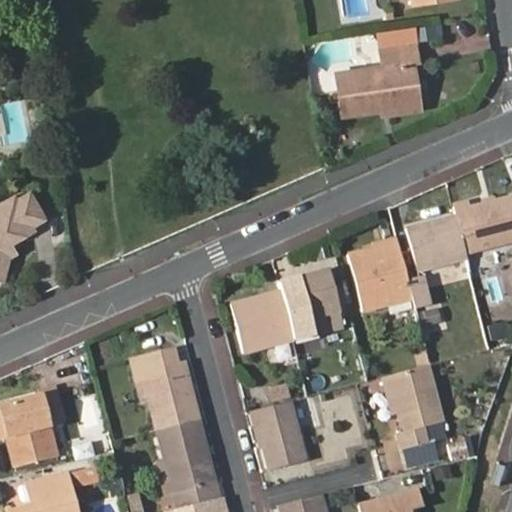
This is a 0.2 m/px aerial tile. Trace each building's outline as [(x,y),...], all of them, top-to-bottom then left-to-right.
[(381,108),(419,102),(414,61),(418,60),(416,46),(381,51),(383,67),(337,73),(343,114),(381,108)] [(420,110),(419,102),(381,108),(382,116),(420,110)] [(32,191),(19,199),(34,226),(48,219),(32,191)] [(17,195),(0,204),(0,253),(1,249),(12,243),(36,230),(34,226),(19,199),(17,195)] [(468,201),(452,206),(455,219),(465,256),(511,243),(511,197),(470,209),(468,201)] [(419,274),(466,261),(465,256),(455,219),(407,230),(419,274)] [(17,253),(12,243),(1,249),(0,253),(0,276),(6,278),(11,257),(17,253)] [(406,281),(397,243),(348,255),(363,314),(411,302),(406,281)] [(278,285),(280,294),(293,342),(342,330),(328,273),(278,285)] [(406,281),(411,302),(414,311),(430,306),(423,277),(406,281)] [(293,342),(280,294),(231,306),(243,354),(293,342)] [(508,321),(488,325),(492,341),(511,336),(508,321)] [(150,404),(157,432),(198,421),(183,364),(178,366),(173,348),(131,359),(136,377),(143,376),(150,404)] [(389,377),(398,413),(402,434),(397,436),(400,451),(427,444),(423,428),(442,424),(428,367),(389,377)] [(143,405),(150,404),(143,376),(136,377),(143,405)] [(389,377),(382,378),(391,415),(398,413),(389,377)] [(266,391),(269,403),(288,398),(286,386),(266,391)] [(0,407),(0,414),(6,437),(13,466),(54,455),(47,426),(61,423),(52,388),(38,392),(40,398),(0,407)] [(305,462),(289,402),(252,412),(267,471),(305,462)] [(87,435),(102,436),(103,418),(88,417),(87,435)] [(198,421),(157,432),(164,461),(173,495),(177,511),(219,500),(198,421)] [(442,424),(423,428),(427,444),(445,439),(442,424)] [(444,444),(448,459),(472,454),(469,439),(444,444)] [(434,442),(400,451),(405,470),(439,460),(434,442)] [(173,495),(164,461),(157,462),(166,497),(173,495)] [(40,511),(74,511),(69,488),(95,482),(92,467),(27,484),(31,506),(39,504),(40,511)] [(418,491),(357,505),(359,511),(410,511),(411,511),(422,508),(418,491)] [(140,511),(136,495),(127,497),(131,511),(140,511)] [(166,497),(158,499),(161,511),(172,511),(177,511),(173,495),(166,497)] [(278,507),(279,511),(324,511),(320,496),(278,507)] [(172,511),(222,511),(219,500),(177,511),(172,511)]
